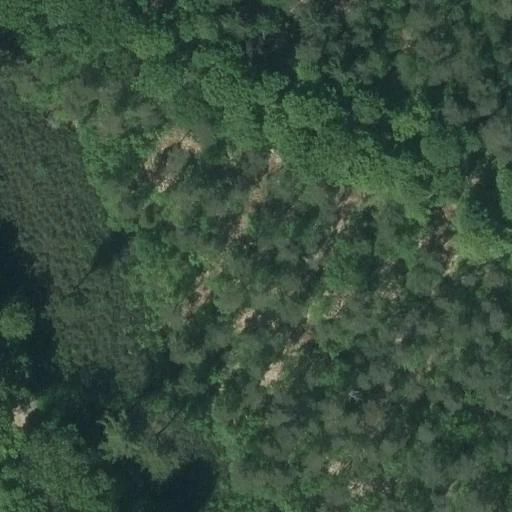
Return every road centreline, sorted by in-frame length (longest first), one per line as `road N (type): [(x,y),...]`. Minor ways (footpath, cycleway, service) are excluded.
road 1 (track): [(83,0),(511,213)]
road 2 (track): [(511,353),(437,511)]
road 3 (track): [(63,511),(0,380)]
